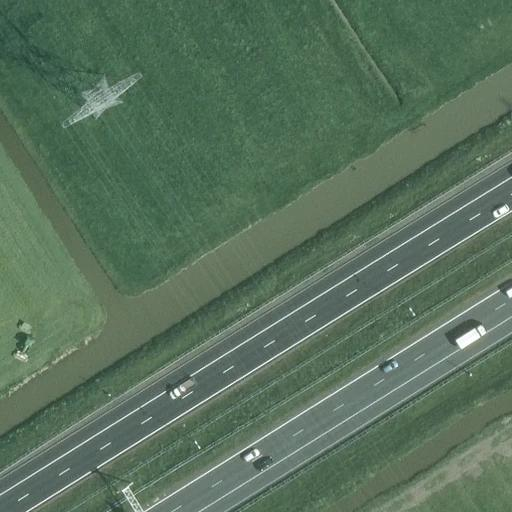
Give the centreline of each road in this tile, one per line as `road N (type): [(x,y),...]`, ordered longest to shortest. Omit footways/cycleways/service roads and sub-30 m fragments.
road 1 (motorway): [(511,200),(8,511)]
road 2 (motorway): [(191,511),(511,312)]
